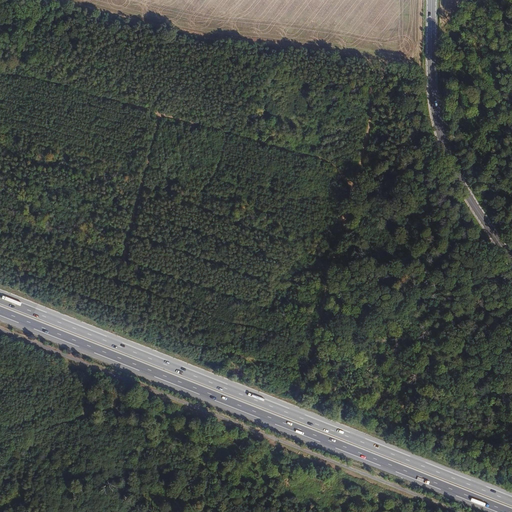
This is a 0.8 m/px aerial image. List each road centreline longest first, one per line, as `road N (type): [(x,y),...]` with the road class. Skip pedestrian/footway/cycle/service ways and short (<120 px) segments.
road 1 (motorway): [(511,502),(0,298)]
road 2 (motorway): [(0,310),(506,511)]
road 3 (track): [(95,369),(454,511)]
road 4 (secondary): [(511,255),(464,179),(436,113),(429,0)]
road 5 (unknown): [(0,441),(81,416),(95,369)]
